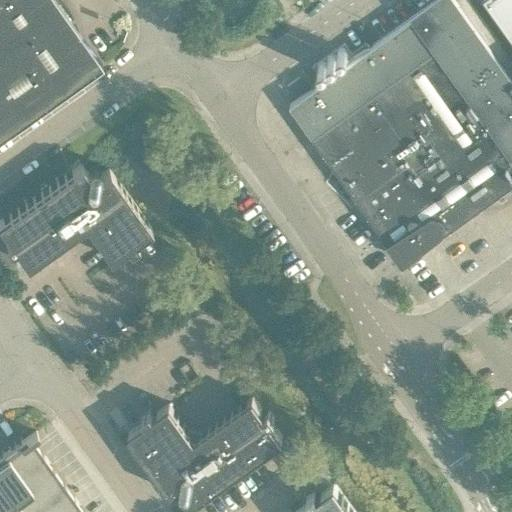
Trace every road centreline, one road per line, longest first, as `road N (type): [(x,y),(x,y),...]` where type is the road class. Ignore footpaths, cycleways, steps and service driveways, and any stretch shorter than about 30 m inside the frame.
road 1 (unclassified): [(396,350),(215,100)]
road 2 (unclassified): [(0,169),(172,43)]
road 3 (unclassified): [(503,511),(396,350)]
road 4 (unclassified): [(143,511),(35,358)]
road 5 (unclassified): [(215,100),(356,0)]
road 6 (unclassified): [(396,350),(511,268)]
